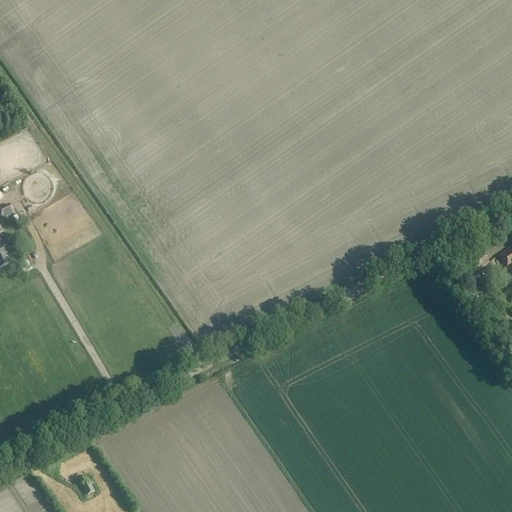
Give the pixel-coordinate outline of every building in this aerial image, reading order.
[(0,210),(0,217),(1,220),(13,214),(14,211),(13,207),(11,206),(0,210)] [(0,268),(8,264),(5,258),(10,255),(4,244),(1,245),(0,243),(0,233),(2,233),(0,228),(0,268)] [(16,254),(19,250),(14,245),(10,250),(16,254)] [(506,270),(511,278),(511,245),(497,256),(504,267),(502,268),(504,271),(506,270)] [(489,264),(481,253),(465,263),(473,275),(489,264)] [(95,492),(102,488),(97,479),(90,483),(95,492)] [(87,497),(95,493),(89,482),(81,486),(87,497)]
